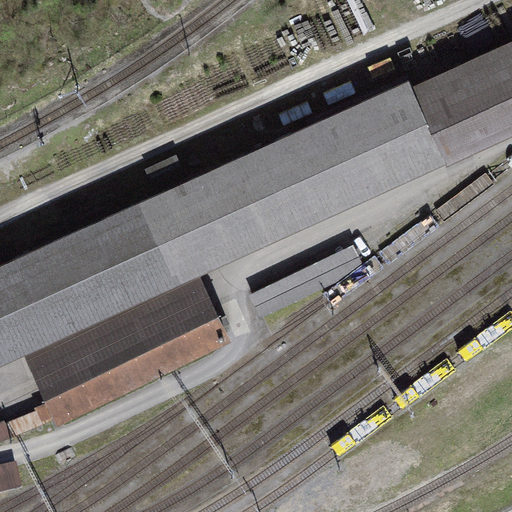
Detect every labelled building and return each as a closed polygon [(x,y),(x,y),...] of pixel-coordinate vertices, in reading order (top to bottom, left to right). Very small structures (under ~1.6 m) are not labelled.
[(410,76),(0,259),(0,358),(447,159),(448,163),(511,134),(511,37),(413,82),(410,76)] [(155,181),(182,169),(175,151),(147,164),(155,181)] [(354,243),(252,293),(262,317),(333,282),(363,263),(354,243)] [(41,384),(58,419),(231,336),(200,270),(24,348),(41,384)] [(0,466),(0,491),(21,486),(16,462),(0,466)]
